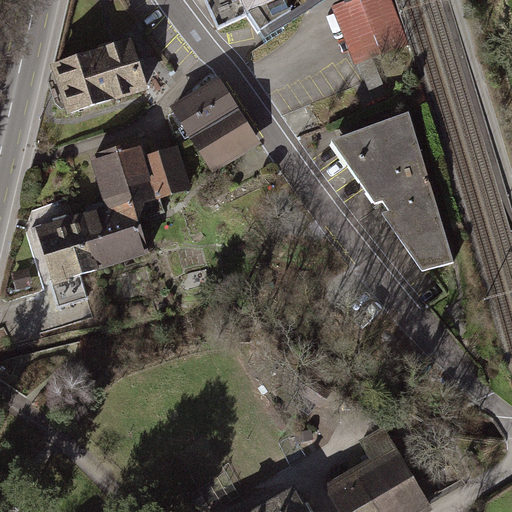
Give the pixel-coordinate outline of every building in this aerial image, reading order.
[(210,0),(221,25),(282,0),(210,0)] [(354,60),(399,41),(381,0),(353,0),(332,9),(354,60)] [(130,42),(56,67),(58,73),(51,75),(49,83),(56,105),(62,110),(69,107),(71,113),(146,88),(130,42)] [(174,110),(192,139),(238,110),(220,82),(174,110)] [(255,138),(238,110),(192,139),(209,167),(255,138)] [(422,277),(454,263),(408,115),(332,143),(422,277)] [(94,158),(109,209),(140,199),(146,218),(164,212),(160,198),(187,189),(176,153),(146,163),(140,144),(94,158)] [(138,221),(146,218),(140,199),(109,209),(81,218),(98,270),(148,253),(138,221)] [(80,275),(98,270),(81,218),(76,220),(70,222),(68,217),(60,219),(62,225),(38,232),(54,282),(51,283),(65,327),(94,318),(80,275)] [(26,272),(16,275),(19,285),(29,283),(26,272)] [(327,390),(306,376),(297,389),(318,404),(327,390)] [(340,511),(419,511),(428,507),(396,452),(397,451),(384,429),(362,442),(375,463),(328,491),(340,511)] [(304,511),(292,492),(259,511),(304,511)]
